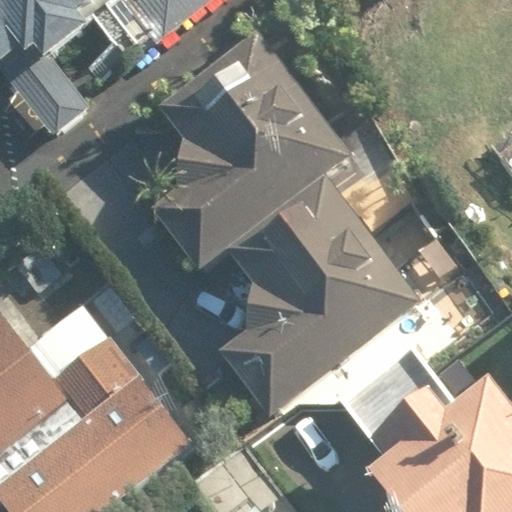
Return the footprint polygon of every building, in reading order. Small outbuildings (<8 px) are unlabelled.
[(0,0),(0,76),(60,145),(101,110),(66,70),(111,31),(149,76),(235,0),(0,0)] [(367,168),(268,43),(169,122),(202,163),(147,206),(213,289),(242,267),(341,188),(367,168)] [(263,294),(257,348),(236,365),(283,425),(434,306),(341,188),(242,267),(263,294)] [(124,511),(204,451),(92,306),(50,338),(7,283),(0,287),(0,511),(8,511),(12,509),(14,511),(124,511)] [(511,511),(511,405),(497,387),(454,423),(441,408),(385,454),(398,470),(383,482),(407,511),(511,511)]
